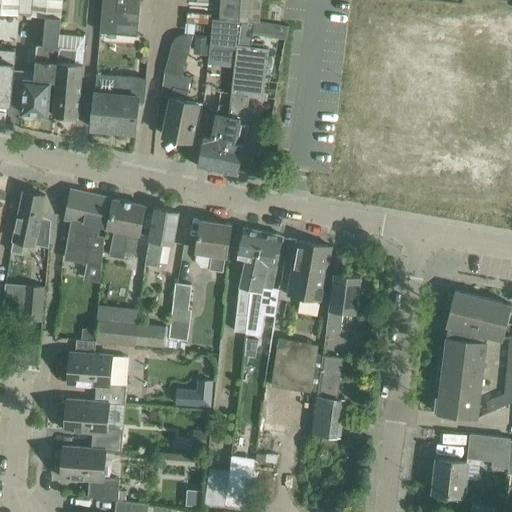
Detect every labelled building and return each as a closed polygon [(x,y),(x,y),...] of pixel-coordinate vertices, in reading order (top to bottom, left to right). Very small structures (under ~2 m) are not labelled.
[(0,0),(0,10),(45,15),(60,16),(61,0),(0,0)] [(102,0),(99,30),(137,34),(140,0),(102,0)] [(24,77),(21,113),(23,113),(26,116),(33,117),(36,114),(47,115),(50,81),(55,81),(59,34),(60,16),(45,15),(43,45),(37,44),(34,77),(24,77)] [(210,46),(208,65),(233,67),(237,45),(240,21),(217,20),(212,19),(210,46)] [(211,23),(188,21),(187,33),(210,35),(211,23)] [(238,45),(237,45),(233,67),(226,115),(217,170),(237,174),(244,144),(236,142),(241,119),(246,120),(248,96),(262,97),(267,48),(250,46),(253,23),(241,22),(238,45)] [(85,36),(59,34),(55,81),(52,115),(77,117),(85,36)] [(164,70),(161,93),(171,96),(163,134),(191,140),(199,102),(186,99),(191,76),(181,74),(192,35),(187,34),(183,34),(180,35),(177,36),(176,37),(173,39),(164,70)] [(207,54),(209,38),(194,37),(193,53),(207,54)] [(15,50),(0,48),(0,102),(10,103),(15,50)] [(95,89),(93,107),(91,127),(135,131),(140,76),(116,74),(115,91),(95,89)] [(351,74),(345,126),(357,127),(352,173),(499,189),(505,138),(484,136),(485,129),(493,130),(498,90),(351,74)] [(219,103),(217,113),(212,137),(204,136),(197,166),(217,170),(226,115),(227,105),(219,103)] [(274,165),(252,160),(249,173),(272,177),(274,165)] [(25,191),(23,190),(11,251),(22,253),(24,242),(35,244),(45,195),(35,193),(35,190),(27,188),(25,191)] [(70,218),(64,259),(75,261),(86,264),(83,279),(100,282),(104,237),(97,236),(100,225),(103,225),(109,197),(90,193),(71,189),(65,217),(70,218)] [(114,198),(109,218),(108,227),(114,228),(108,255),(124,259),(125,252),(134,253),(144,205),(114,198)] [(178,212),(155,207),(151,227),(144,263),(158,266),(163,241),(173,243),(175,231),(178,212)] [(228,223),(201,219),(196,251),(211,253),(209,269),(223,271),(225,255),(226,255),(230,224),(228,223)] [(239,289),(233,330),(245,333),(251,288),(263,231),(243,226),(237,256),(246,258),(239,289)] [(283,235),(263,231),(251,288),(245,333),(260,335),(265,306),(261,305),(264,286),(271,288),(283,235)] [(332,246),(297,240),(288,293),(322,299),(332,246)] [(333,273),(326,326),(340,328),(343,309),(357,310),(361,277),(333,273)] [(177,282),(175,282),(169,337),(187,339),(191,309),(188,308),(191,284),(177,282)] [(43,286),(25,284),(21,319),(40,321),(43,286)] [(511,304),(455,290),(446,322),(490,335),(503,339),(511,304)] [(96,330),(95,341),(135,345),(135,343),(137,323),(98,319),(96,330)] [(446,336),(441,380),(482,386),(488,340),(490,335),(446,322),(445,322),(443,336),(446,336)] [(137,323),(135,343),(163,346),(165,326),(137,323)] [(96,330),(82,328),(81,339),(95,341),(96,330)] [(506,394),(486,402),(490,411),(511,400),(511,335),(506,394)] [(279,337),(271,385),(273,386),(292,389),(309,392),(310,390),(318,344),(279,337)] [(17,362),(37,363),(38,343),(18,342),(17,362)] [(128,356),(70,351),(67,382),(96,385),(95,400),(109,401),(125,403),(128,356)] [(323,355),(312,434),(340,437),(345,400),(337,399),(342,357),(323,355)] [(197,391),(196,406),(211,407),(213,381),(198,380),(197,391)] [(439,393),(437,413),(478,418),(482,386),(441,380),(438,380),(436,393),(439,393)] [(92,432),(91,447),(105,449),(121,450),(122,432),(106,430),(109,401),(95,400),(66,398),(64,430),(92,432)] [(508,473),(511,440),(511,439),(477,434),(469,434),(467,458),(492,460),(492,470),(508,471),(508,473)] [(63,445),(60,477),(89,479),(87,496),(116,500),(117,500),(119,479),(103,477),(105,449),(91,447),(63,445)] [(165,454),(165,464),(204,467),(204,457),(165,454)] [(226,504),(247,508),(254,459),(232,456),(230,470),(226,504)] [(433,491),(453,494),(464,495),(468,461),(437,458),(433,491)] [(230,470),(210,468),(206,504),(225,506),(226,504),(230,470)] [(116,500),(114,511),(146,511),(148,503),(117,500),(116,500)]
